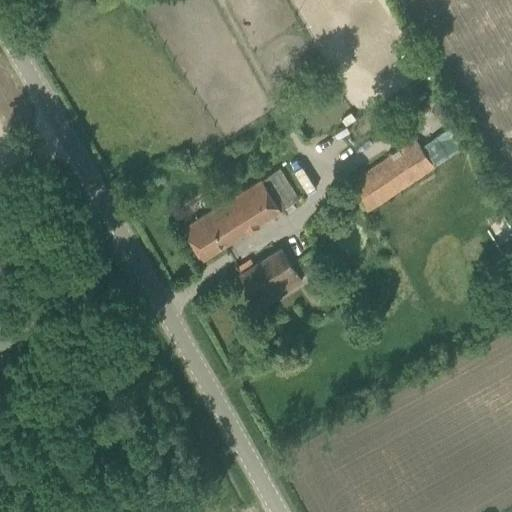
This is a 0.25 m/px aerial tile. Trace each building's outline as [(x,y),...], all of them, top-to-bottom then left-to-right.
[(351,112),(341,119),(345,126),(355,118),(351,112)] [(433,157),(449,149),(445,141),(457,135),(454,127),(425,141),(433,157)] [(352,175),(345,180),(366,211),(432,168),(434,166),(415,138),(355,178),(352,175)] [(280,169),(200,216),(183,227),(202,258),(219,247),(299,200),(280,169)] [(280,246),(238,273),(260,307),(301,281),(280,246)] [(305,264),(301,266),(307,277),(327,265),(319,252),(304,261),(305,264)] [(0,350),(58,322),(45,298),(0,319),(0,350)]
